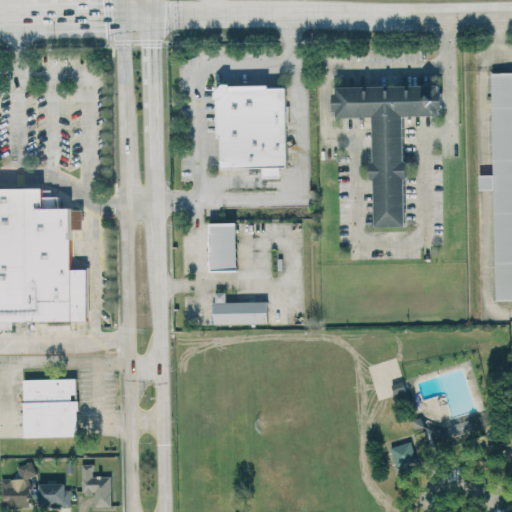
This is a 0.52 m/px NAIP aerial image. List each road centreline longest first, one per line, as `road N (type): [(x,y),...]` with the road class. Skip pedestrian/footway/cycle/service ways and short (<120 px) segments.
road 1 (primary): [(0,19),(511,13)]
road 2 (secondary): [(121,16),(130,511)]
road 3 (secondary): [(161,511),(155,248)]
road 4 (secondary): [(154,197),(152,17)]
